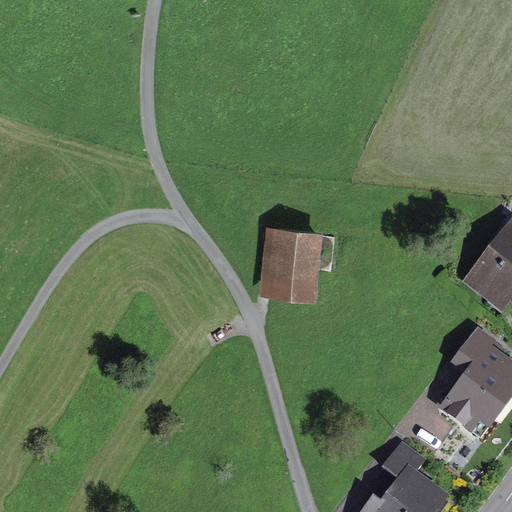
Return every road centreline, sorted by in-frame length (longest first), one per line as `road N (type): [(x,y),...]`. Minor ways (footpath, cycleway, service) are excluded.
road 1 (residential): [(312,511),(265,346),(237,282),(196,224)]
road 2 (residential): [(196,224),(170,212),(131,211),(95,227),(68,253),(0,363)]
road 3 (residential): [(196,224),(151,131),(158,0)]
